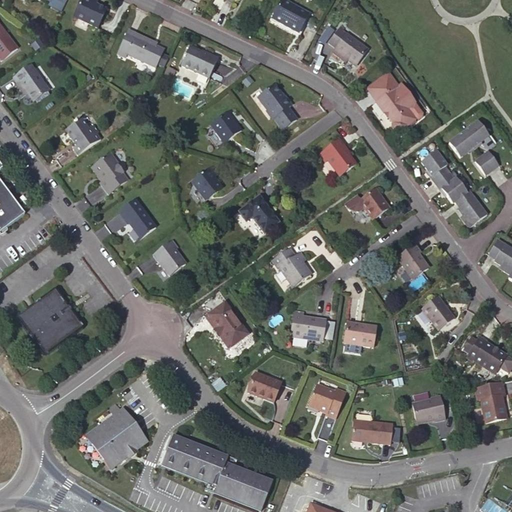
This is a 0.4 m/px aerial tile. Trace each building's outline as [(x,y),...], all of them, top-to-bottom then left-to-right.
[(67,0),(51,0),(51,1),(49,6),(62,12),(67,0)] [(107,8),(96,3),(93,2),(94,0),(81,0),(74,15),(98,26),(107,8)] [(284,1),(274,19),(301,34),(311,15),(284,1)] [(0,23),(0,57),(1,59),(18,47),(0,23)] [(165,49),(157,45),(153,43),(154,41),(129,29),(118,53),(125,57),(127,53),(156,67),(158,63),(163,53),(165,49)] [(343,33),(340,31),(330,44),(337,50),(334,54),(342,60),(344,57),(349,61),(357,67),(369,51),(343,33)] [(191,46),(182,64),(210,77),(218,58),(203,51),(203,52),(191,46)] [(170,57),(163,53),(158,63),(165,67),(170,57)] [(17,85),(26,96),(31,104),(46,92),(27,67),(10,80),(15,87),(17,85)] [(413,130),(413,127),(420,120),(424,120),(428,117),(428,113),(402,85),(400,87),(389,74),(369,92),(381,106),(380,107),(390,117),(391,116),(394,120),(399,125),(398,128),(404,135),(408,135),(413,130)] [(23,98),(26,96),(17,85),(15,87),(23,98)] [(281,98),(282,97),(276,88),(259,101),(268,114),(267,115),(273,123),(274,122),(283,134),(297,123),(289,112),(292,109),(286,101),(285,101),(284,102),(281,98)] [(88,114),(65,132),(76,147),(79,144),(85,151),(107,134),(103,128),(105,127),(100,120),(95,124),(88,114)] [(234,124),(228,117),(227,115),(211,127),(225,146),(243,132),(238,125),(234,124)] [(492,141),(480,124),(450,146),(463,162),(472,155),(474,157),(479,151),(492,141)] [(356,163),(349,153),(347,150),(349,149),(341,138),(320,152),(325,160),(328,158),(340,175),(356,163)] [(438,155),(424,166),(456,209),(457,208),(466,220),(464,222),(472,234),(492,220),(478,202),(476,203),(459,182),(457,183),(448,171),(450,170),(438,155)] [(492,155),(478,166),(486,178),(501,167),(492,155)] [(118,177),(121,175),(115,167),(116,167),(109,156),(90,170),(96,179),(98,179),(101,183),(96,186),(105,197),(124,184),(118,177)] [(0,172),(2,171),(0,167),(0,234),(23,217),(0,184),(0,172)] [(212,169),(192,184),(206,203),(222,190),(214,179),(217,177),(212,169)] [(358,195),(346,204),(350,209),(359,210),(365,206),(375,218),(390,207),(376,188),(361,199),(358,195)] [(261,200),(239,215),(247,224),(253,220),(265,237),(279,226),(261,200)] [(133,203),(117,214),(126,227),(127,226),(138,241),(153,230),(133,203)] [(117,222),(109,225),(111,232),(119,229),(117,222)] [(415,243),(398,256),(413,277),(429,266),(419,252),(421,250),(415,243)] [(157,254),(172,276),(184,267),(174,253),(175,251),(170,244),(157,254)] [(511,251),(502,246),(492,262),(500,266),(499,268),(505,272),(504,275),(511,280),(511,251)] [(311,276),(306,269),(302,264),(304,263),(306,261),(300,254),(295,258),(290,250),(272,263),(278,270),(279,269),(293,289),(311,276)] [(167,280),(172,276),(157,254),(151,258),(157,266),(157,265),(167,280)] [(53,291),(17,318),(44,355),(81,328),(53,291)] [(441,296),(425,308),(441,329),(449,324),(453,329),(464,320),(460,315),(457,317),(441,296)] [(227,305),(209,318),(233,350),(251,337),(227,305)] [(297,313),(293,338),(325,343),(326,341),(328,323),(328,322),(305,319),(306,315),(297,313)] [(209,318),(207,319),(231,352),(233,350),(209,318)] [(336,324),(328,323),(326,341),(333,342),(336,324)] [(348,323),(345,344),(347,344),(346,352),(362,355),(363,347),(376,348),(379,327),(348,323)] [(476,342),(471,338),(463,349),(469,353),(476,342)] [(469,353),(466,357),(473,362),(473,361),(494,374),(506,357),(485,343),(486,342),(479,338),(476,342),(469,353)] [(257,375),(250,395),(276,404),(283,384),(257,375)] [(505,396),(502,383),(473,389),(477,403),(480,402),(485,424),(507,419),(505,409),(503,410),(503,407),(505,407),(503,397),(505,396)] [(337,394),(319,387),(311,408),(329,415),(329,416),(338,420),(348,394),(339,390),(337,394)] [(419,425),(438,421),(438,423),(447,421),(442,398),(433,400),(434,401),(414,405),(419,425)] [(113,405),(105,410),(108,414),(116,408),(113,405)] [(101,435),(88,444),(108,471),(125,457),(127,459),(135,453),(134,451),(146,442),(121,409),(96,427),(101,435)] [(356,422),(354,442),(393,445),(393,441),(394,429),(394,424),(356,422)] [(83,437),(88,444),(101,435),(96,427),(83,437)] [(402,430),(394,429),(393,441),(401,442),(402,430)] [(211,492),(259,509),(267,484),(221,468),(223,465),(224,461),(178,441),(179,439),(171,435),(159,463),(213,486),(213,488),(211,492)] [(225,458),(179,439),(178,441),(224,461),(225,458)] [(158,465),(213,488),(213,486),(159,463),(158,465)] [(221,468),(267,484),(268,481),(223,465),(221,468)] [(511,473),(494,498),(504,505),(511,493),(511,473)] [(258,511),(259,509),(211,492),(210,495),(258,511)] [(310,500),(309,502),(328,509),(336,511),(343,511),(337,510),(338,506),(331,503),(329,507),(310,500)] [(309,502),(305,511),(336,511),(328,509),(309,502)]
